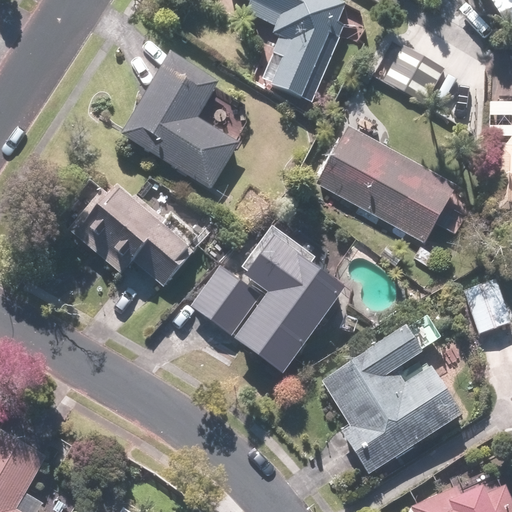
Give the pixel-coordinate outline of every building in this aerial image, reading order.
[(255,0),(249,13),(278,26),(269,47),(285,54),(273,82),(304,95),(332,28),(359,40),(371,13),(341,0),(255,0)] [(511,0),(496,0),(511,32),(511,31),(511,0)] [(176,53),(124,134),(212,190),(241,145),(198,117),(220,81),(176,53)] [(459,184),(335,118),(302,179),(427,245),(459,184)] [(166,218),(123,183),(115,193),(106,185),(69,231),(123,275),(133,262),(166,289),(197,252),(191,248),(201,236),(171,211),(166,218)] [(317,263),(322,256),(275,224),(243,270),(273,291),(238,341),(286,375),(349,285),(317,263)] [(264,295),(221,265),(191,307),(233,338),(264,295)] [(511,325),(499,280),(465,290),(477,335),(511,325)] [(345,427),(371,469),(463,413),(435,367),(406,384),(397,370),(426,352),(409,323),(323,375),(352,423),(345,427)] [(0,511),(23,511),(18,509),(51,456),(0,424),(0,511)] [(416,511),(511,511),(511,488),(511,485),(492,493),(488,485),(464,496),(459,484),(414,504),(416,511)]
